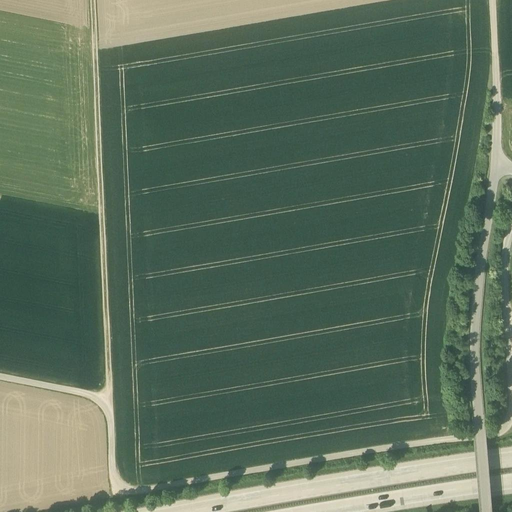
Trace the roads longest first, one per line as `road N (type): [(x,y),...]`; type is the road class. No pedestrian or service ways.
road 1 (track): [(511,229),(504,279),(510,416),(490,436),(113,493),(109,399),(0,376)]
road 2 (track): [(494,163),(473,354),(485,511)]
road 3 (motorway): [(511,460),(192,511)]
road 4 (motorway): [(323,511),(511,483)]
road 5 (track): [(494,163),(492,0)]
